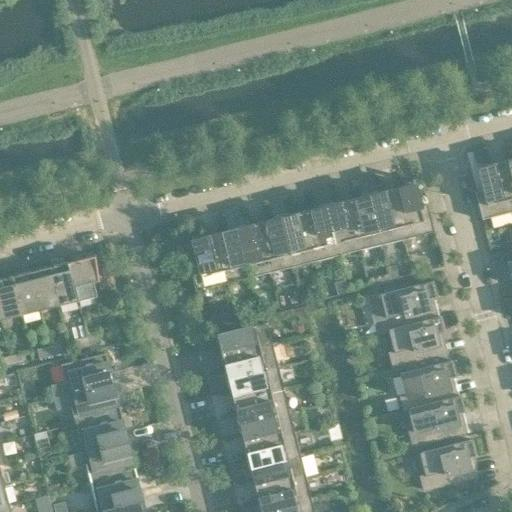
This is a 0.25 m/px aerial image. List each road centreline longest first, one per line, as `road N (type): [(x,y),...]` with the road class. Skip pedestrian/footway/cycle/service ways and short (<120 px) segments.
road 1 (residential): [(126,214),(438,136)]
road 2 (residential): [(126,214),(197,511)]
road 3 (residential): [(511,427),(438,136)]
road 4 (residential): [(0,246),(126,214)]
